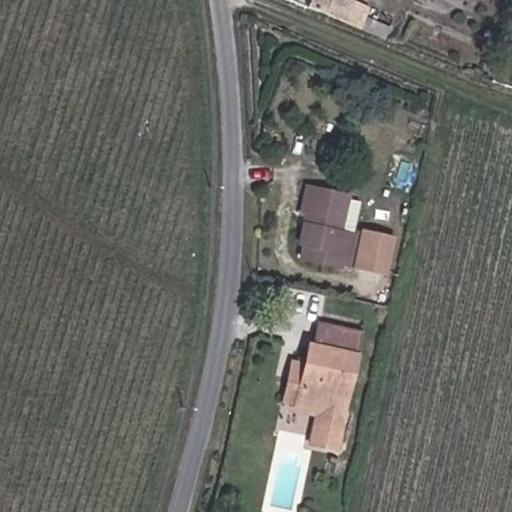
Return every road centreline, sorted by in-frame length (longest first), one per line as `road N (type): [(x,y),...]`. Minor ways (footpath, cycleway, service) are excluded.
road 1 (unclassified): [(226,0),(235,223),(228,317),(185,511)]
road 2 (track): [(254,0),(352,45),(511,98)]
